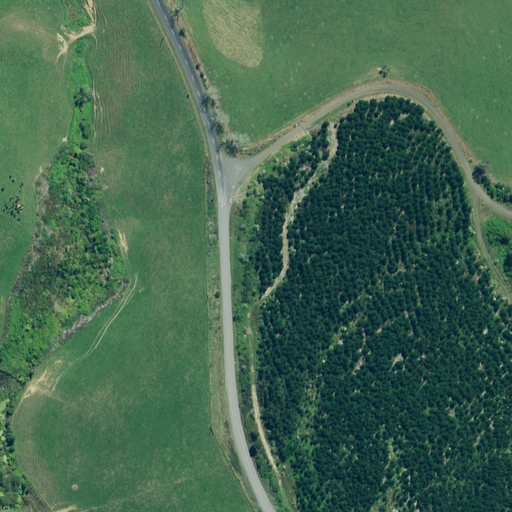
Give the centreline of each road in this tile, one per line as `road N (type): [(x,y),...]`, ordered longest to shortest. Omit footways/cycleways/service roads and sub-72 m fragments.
road 1 (unclassified): [(223,192),(337,107),(381,93),(414,106),(465,167),(511,205)]
road 2 (unclassified): [(271,511),(245,446),(233,379),(223,192)]
road 3 (unclassified): [(223,192),(203,93),(158,0)]
